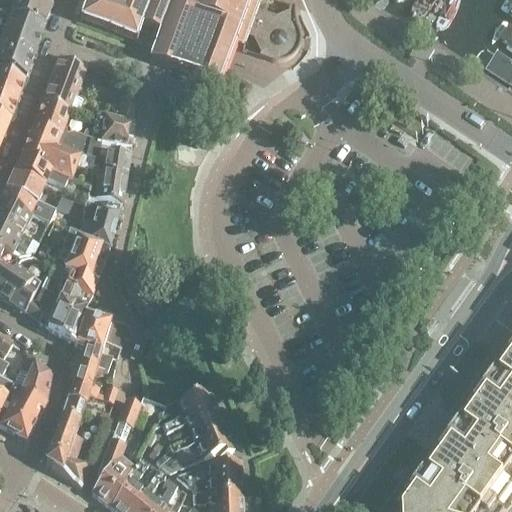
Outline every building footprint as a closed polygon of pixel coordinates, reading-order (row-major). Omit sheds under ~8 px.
[(51,9),(25,0),(17,0),(10,17),(43,31),(51,9)] [(25,0),(51,9),(54,0),(25,0)] [(171,0),(170,5),(156,0),(87,0),(78,24),(135,46),(142,28),(159,34),(148,65),(218,91),(219,89),(218,88),(222,77),(223,78),(224,75),(223,75),(232,50),(242,54),(242,51),(233,48),(237,37),(238,37),(239,35),(246,38),(245,39),(247,40),(247,38),(252,40),(260,56),(259,56),(258,60),(270,64),(272,65),(275,65),(277,66),(281,65),(285,64),(288,63),(289,62),(292,60),(293,59),(295,57),(296,55),(298,52),(298,51),(299,48),(300,46),(300,43),(300,42),(300,40),(300,39),(298,34),(296,29),(296,27),(295,23),(295,21),(294,19),(294,15),(295,11),(295,9),(289,7),(287,14),(275,20),(257,13),(257,11),(256,11),(255,12),(248,10),(249,8),(248,7),(251,0),(262,0),(267,2),(267,0),(171,0)] [(0,70),(26,81),(44,31),(43,31),(10,17),(0,45),(0,70)] [(511,31),(502,46),(511,52),(511,31)] [(477,69),(511,92),(511,68),(488,52),(477,69)] [(75,100),(86,70),(57,63),(42,106),(70,116),(77,118),(83,103),(75,100)] [(0,97),(17,105),(25,84),(0,73),(0,97)] [(0,118),(11,123),(17,105),(0,97),(0,118)] [(121,100),(118,119),(134,123),(136,102),(121,100)] [(85,160),(87,154),(90,143),(92,136),(93,133),(91,132),(86,134),(83,141),(72,137),(66,138),(64,133),(70,116),(42,106),(35,127),(31,139),(62,152),(63,151),(85,160)] [(0,149),(11,123),(0,118),(0,149)] [(131,151),(133,128),(117,124),(97,119),(93,133),(92,136),(98,136),(99,132),(102,132),(100,146),(102,147),(131,151)] [(85,160),(63,151),(62,152),(31,139),(23,159),(46,169),(45,174),(70,184),(71,185),(77,170),(90,176),(93,163),(85,160)] [(101,154),(102,147),(100,146),(90,143),(87,154),(95,158),(96,153),(101,154)] [(126,182),(130,159),(101,154),(96,153),(95,158),(87,154),(85,160),(93,163),(90,176),(126,182)] [(70,184),(45,174),(46,169),(23,159),(22,158),(14,176),(45,190),(48,184),(66,192),(70,184)] [(54,215),(37,207),(45,190),(14,176),(6,193),(5,193),(0,202),(0,204),(1,205),(31,220),(48,228),(54,215)] [(121,209),(126,182),(90,176),(89,180),(97,182),(94,202),(121,209)] [(66,218),(71,204),(60,200),(55,213),(66,218)] [(0,228),(22,240),(31,220),(1,205),(0,205),(0,228)] [(110,254),(120,217),(85,207),(82,218),(85,218),(83,226),(82,226),(79,235),(71,232),(70,235),(76,237),(74,243),(108,255),(109,254),(110,254)] [(12,258),(22,240),(0,228),(0,251),(4,253),(3,254),(5,255),(12,258)] [(108,255),(74,243),(76,237),(70,235),(63,252),(105,266),(108,255)] [(37,258),(40,260),(42,257),(47,260),(51,252),(43,248),(37,258)] [(105,266),(63,252),(60,261),(67,264),(63,273),(71,276),(98,285),(105,266)] [(36,295),(41,286),(33,281),(34,281),(15,268),(14,270),(15,271),(11,277),(0,293),(0,300),(14,310),(19,303),(23,296),(27,290),(36,295)] [(0,269),(0,293),(11,277),(0,270),(0,269)] [(98,286),(98,285),(71,276),(64,292),(84,298),(91,301),(97,286),(98,286)] [(53,296),(58,286),(46,281),(42,292),(53,296)] [(32,303),(36,295),(27,290),(23,296),(32,303)] [(39,328),(53,296),(42,292),(35,306),(32,304),(29,310),(25,317),(39,328)] [(80,307),(84,298),(64,292),(46,332),(58,339),(77,306),(80,307)] [(32,303),(23,296),(19,303),(29,310),(32,304),(32,303)] [(74,349),(84,318),(89,307),(91,301),(84,298),(80,307),(77,306),(58,339),(74,349)] [(25,317),(29,310),(19,303),(14,310),(25,317)] [(368,331),(379,325),(371,308),(360,313),(368,331)] [(121,353),(129,329),(110,326),(84,318),(74,349),(84,354),(83,356),(99,362),(100,358),(101,359),(104,347),(121,353)] [(14,347),(0,337),(0,354),(6,359),(14,347)] [(506,511),(511,504),(511,355),(400,511),(506,511)] [(93,382),(96,373),(108,376),(112,366),(99,362),(83,356),(77,376),(93,382)] [(45,409),(50,381),(48,375),(36,365),(28,358),(14,389),(23,394),(21,398),(45,409)] [(0,416),(12,394),(21,398),(23,394),(14,389),(13,391),(0,383),(7,370),(0,366),(0,416)] [(86,406),(93,382),(77,376),(69,400),(86,406)] [(112,408),(117,394),(108,392),(104,406),(112,408)] [(184,421),(214,408),(208,393),(177,406),(166,411),(154,434),(162,430),(184,421)] [(45,409),(21,398),(12,394),(0,416),(0,431),(23,444),(27,443),(45,409)] [(85,412),(86,406),(69,400),(67,405),(61,425),(78,430),(85,412)] [(132,433),(141,410),(127,404),(118,427),(132,433)] [(190,435),(220,422),(214,408),(184,421),(162,430),(165,438),(184,430),(182,426),(185,424),(190,435)] [(107,426),(110,417),(101,415),(98,423),(107,426)] [(226,437),(220,422),(190,435),(192,441),(166,452),(168,457),(156,466),(160,471),(163,467),(178,457),(196,449),(226,437)] [(79,430),(78,430),(61,425),(50,452),(45,468),(51,471),(50,473),(80,493),(82,490),(89,472),(74,466),(82,443),(75,440),(79,430)] [(234,455),(226,437),(196,449),(202,464),(217,457),(219,462),(234,455)] [(151,451),(156,440),(151,438),(146,449),(151,451)] [(126,483),(135,470),(122,460),(125,451),(111,445),(96,483),(99,485),(90,498),(107,511),(110,511),(128,484),(126,483)] [(153,463),(162,452),(157,448),(148,459),(153,463)] [(134,489),(140,481),(139,479),(146,467),(139,462),(135,470),(126,483),(128,484),(110,511),(134,511),(144,497),(143,496),(146,492),(142,489),(139,493),(134,489)] [(241,484),(240,467),(207,469),(208,485),(241,484)] [(158,508),(160,504),(157,501),(154,505),(149,501),(159,487),(160,488),(166,481),(157,475),(146,492),(143,496),(144,497),(134,511),(156,511),(159,509),(158,508)] [(242,499),(241,484),(208,485),(208,500),(242,499)] [(173,498),(176,491),(167,485),(162,491),(166,494),(173,498)] [(178,511),(180,509),(175,507),(171,511),(165,511),(173,498),(166,494),(160,504),(158,508),(159,509),(156,511),(178,511)] [(242,511),(242,499),(208,500),(193,501),(193,510),(208,510),(208,511),(242,511)]
